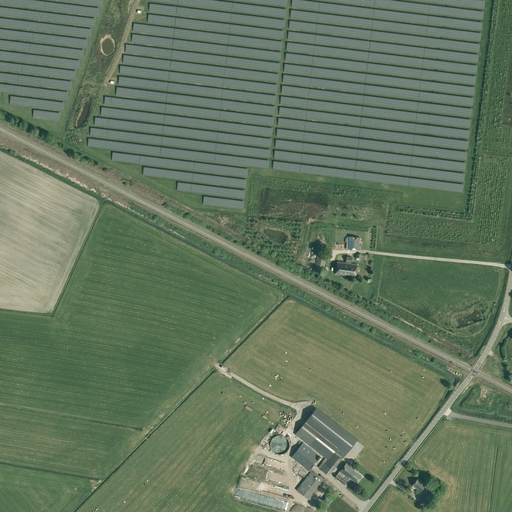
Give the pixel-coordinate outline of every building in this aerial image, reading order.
[(359,249),(360,237),(349,236),(348,248),(359,249)] [(318,251),(314,267),(324,270),(327,253),(318,251)] [(350,263),(351,257),(346,256),(346,263),(337,262),(336,274),(355,277),(357,264),(350,263)] [(296,434),(309,445),(327,459),(320,469),(329,476),(342,459),(356,441),(316,409),(309,418),(296,434)] [(286,427),(282,433),(286,436),(290,431),(286,427)] [(273,438),(272,440),(271,441),(270,443),(270,445),(270,446),(271,448),(272,450),(273,451),(274,453),(276,454),(278,454),(280,455),(281,454),(283,454),(286,452),(288,450),(288,449),(289,448),(289,446),(289,444),(289,442),(288,440),(287,438),(285,437),(283,436),(281,435),(279,435),(278,435),(276,436),(274,437),(273,438)] [(291,457),(308,470),(310,468),(320,456),(303,442),(291,457)] [(349,453),(352,455),(358,446),(355,444),(349,453)] [(349,477),(356,483),(362,476),(355,470),(346,462),(335,477),(344,484),(349,477)] [(325,480),(312,469),(310,472),(296,490),(310,500),(325,480)] [(418,478),(412,485),(420,491),(425,484),(418,478)] [(433,493),(428,489),(420,499),(425,503),(433,493)]
